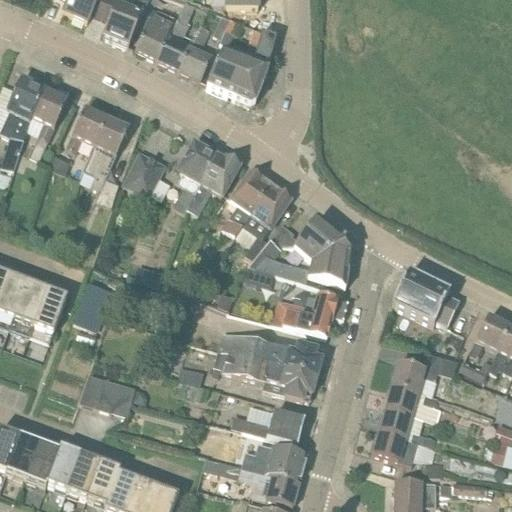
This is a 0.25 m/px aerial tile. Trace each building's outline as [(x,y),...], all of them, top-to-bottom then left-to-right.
[(90,19),(98,0),(63,0),(69,2),(62,17),(86,28),(90,19)] [(101,43),(127,53),(150,0),(135,0),(135,2),(136,3),(130,16),(117,10),(120,4),(110,0),(98,0),(90,19),(108,27),(101,43)] [(211,0),(211,8),(225,9),(225,12),(257,14),(257,0),(211,0)] [(189,53),(179,48),(188,30),(186,29),(195,9),(185,5),(183,10),(173,32),(156,67),(178,77),(189,53)] [(224,36),(230,24),(221,20),(212,39),(220,46),(224,36)] [(156,67),(173,32),(151,21),(134,56),(156,67)] [(241,29),(230,24),(224,36),(236,42),(241,29)] [(199,53),(205,40),(208,33),(201,30),(189,53),(178,77),(199,88),(211,64),(194,56),(196,51),(199,53)] [(254,109),(267,75),(274,43),(260,37),(256,53),(252,68),(247,66),(229,58),(236,42),(224,36),(220,46),(219,48),(224,51),(205,93),(249,111),(254,109)] [(256,53),(250,51),(247,66),(252,68),(256,53)] [(30,123),(44,95),(20,84),(5,116),(8,117),(0,135),(0,137),(10,142),(1,171),(13,176),(28,126),(30,123)] [(39,165),(66,105),(44,95),(30,123),(43,129),(37,141),(38,142),(29,160),(39,165)] [(93,151),(106,124),(84,114),(65,154),(61,163),(70,167),(81,145),(93,151)] [(105,184),(128,134),(106,124),(93,151),(81,176),(94,182),(91,190),(100,194),(95,206),(111,213),(118,190),(105,184)] [(185,213),(216,161),(192,148),(177,176),(179,177),(173,187),(182,193),(172,212),(184,218),(185,213)] [(70,167),(61,163),(65,154),(58,150),(53,173),(65,179),(70,167)] [(121,190),(148,204),(166,171),(138,157),(121,190)] [(221,203),(239,171),(224,163),(223,165),(216,161),(185,213),(197,220),(210,197),(221,203)] [(241,232),(269,191),(249,177),(228,206),(236,212),(229,223),(230,224),(222,235),(233,242),(241,232)] [(269,191),(241,232),(255,242),(260,245),(289,205),(269,191)] [(311,266),(346,253),(343,246),(316,224),(298,247),(291,241),(293,239),(283,230),(267,248),(278,255),(281,251),(282,251),(295,252),(294,253),(311,266)] [(67,239),(60,252),(73,259),(79,245),(67,239)] [(248,252),(243,260),(253,267),(266,249),(260,245),(255,242),(248,252)] [(278,255),(267,248),(266,249),(253,267),(247,273),(258,276),(333,297),(334,292),(344,294),(348,259),(346,253),(311,266),(312,267),(309,276),(281,268),(272,265),(281,255),(280,254),(282,251),(281,251),(278,255)] [(256,283),(258,276),(247,273),(244,286),(250,288),(256,283)] [(450,326),(458,308),(446,302),(448,298),(407,278),(391,311),(433,332),(435,327),(447,333),(450,326)] [(0,331),(9,335),(27,289),(7,281),(0,299),(0,331)] [(135,292),(158,298),(160,289),(150,286),(150,287),(137,284),(135,292)] [(29,343),(46,296),(27,289),(9,335),(29,343)] [(73,327),(97,335),(111,298),(88,289),(73,327)] [(204,308),(208,299),(197,293),(192,303),(204,308)] [(52,339),(66,303),(46,296),(29,343),(49,350),(52,339)] [(227,315),(232,302),(220,298),(215,311),(227,315)] [(342,326),(347,309),(317,301),(314,314),(278,305),(268,329),(325,344),(331,323),(342,326)] [(508,333),(486,322),(468,359),(477,363),(483,351),(496,358),(508,333)] [(496,358),(508,363),(503,375),(511,379),(511,334),(508,333),(496,358)] [(276,345),(274,353),(221,339),(216,356),(315,383),(322,358),(276,345)] [(308,408),(315,383),(216,356),(212,372),(220,375),(219,376),(222,377),(221,379),(263,390),(261,395),(308,408)] [(452,380),(457,368),(429,360),(425,376),(417,373),(397,368),(391,391),(424,400),(437,403),(437,402),(432,401),(435,388),(437,379),(450,384),(452,380)] [(478,376),(486,380),(488,376),(491,369),(483,366),(478,376)] [(458,376),(482,388),(483,387),(486,380),(478,376),(461,368),(458,376)] [(488,376),(496,380),(499,374),(491,369),(488,376)] [(203,379),(180,372),(176,383),(199,390),(203,379)] [(94,413),(103,384),(88,380),(78,408),(94,413)] [(111,418),(119,389),(103,384),(94,413),(111,418)] [(416,407),(422,409),(424,400),(391,391),(384,414),(412,421),(416,407)] [(147,402),(142,394),(135,394),(131,407),(144,411),(147,402)] [(437,403),(424,400),(422,409),(434,412),(437,403)] [(406,444),(412,421),(384,414),(378,436),(406,444)] [(296,452),(303,426),(271,417),(268,431),(261,430),(258,442),(296,452)] [(230,434),(258,442),(261,430),(233,422),(230,434)] [(496,446),(510,451),(511,444),(511,434),(501,431),(496,446)] [(0,476),(4,478),(18,442),(0,435),(0,476)] [(412,471),(417,448),(410,446),(405,445),(406,444),(378,436),(371,460),(399,468),(399,467),(412,471)] [(421,449),(424,441),(412,437),(410,446),(417,448),(421,449)] [(424,441),(421,449),(431,452),(434,443),(424,441)] [(24,486),(38,449),(18,442),(4,478),(24,486)] [(511,451),(510,451),(496,446),(493,456),(504,459),(501,469),(511,471),(511,451)] [(44,493),(59,453),(57,456),(38,449),(24,486),(44,493)] [(64,501),(79,460),(59,453),(44,493),(64,501)] [(298,489),(305,462),(271,453),(266,469),(255,466),(256,462),(245,459),(241,474),(298,489)] [(84,508),(99,468),(79,460),(64,501),(84,508)] [(215,479),(218,467),(205,463),(202,475),(215,479)] [(420,481),(440,481),(442,467),(421,467),(420,481)] [(93,511),(105,511),(119,476),(99,468),(84,508),(93,511)] [(497,484),(503,482),(505,477),(500,472),(494,473),(493,479),(497,484)] [(291,511),(298,489),(241,474),(240,473),(237,483),(252,488),(249,501),(288,511),(291,511)] [(127,511),(138,487),(118,479),(119,476),(105,511),(127,511)] [(150,511),(157,494),(138,487),(127,511),(150,511)] [(432,511),(434,511),(435,489),(394,487),(393,511),(420,511),(432,511)] [(486,502),(486,492),(452,488),(452,499),(486,502)] [(449,489),(440,489),(439,500),(449,500),(449,489)] [(173,511),(177,501),(176,501),(157,494),(150,511),(173,511)]
